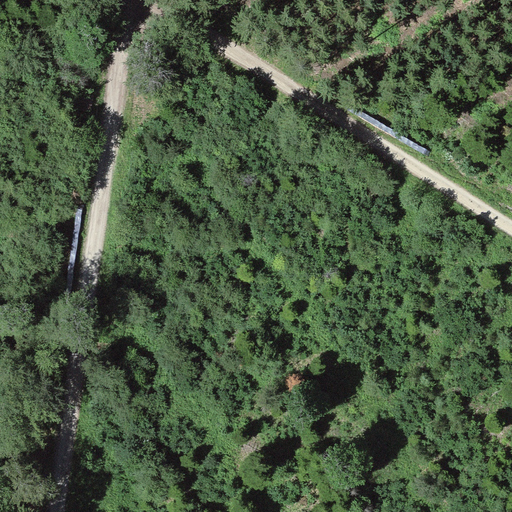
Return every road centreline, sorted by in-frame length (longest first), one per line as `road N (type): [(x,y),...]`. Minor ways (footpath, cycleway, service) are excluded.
road 1 (track): [(58,511),(131,0)]
road 2 (track): [(511,225),(144,0)]
